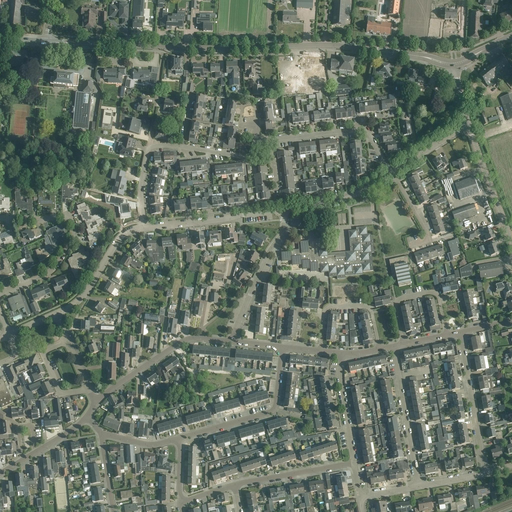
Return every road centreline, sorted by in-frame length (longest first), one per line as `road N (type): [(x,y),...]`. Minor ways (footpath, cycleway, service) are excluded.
road 1 (tertiary): [(455,64),(334,45),(162,46)]
road 2 (residential): [(0,293),(44,273),(71,232),(65,213),(0,218)]
road 3 (residential): [(283,347),(273,409),(179,438)]
road 4 (residential): [(95,402),(182,341),(231,341)]
road 5 (residential): [(484,473),(461,331)]
road 6 (residential): [(231,341),(284,230),(283,210)]
road 7 (residential): [(417,486),(393,345)]
road 8 (residential): [(143,227),(283,210)]
road 9 (unclassified): [(511,244),(466,124)]
road 10 (residential): [(320,351),(329,306),(371,310),(379,348)]
road 11 (residential): [(57,311),(85,292),(122,234),(143,227)]
road 12 (residential): [(234,485),(353,463)]
